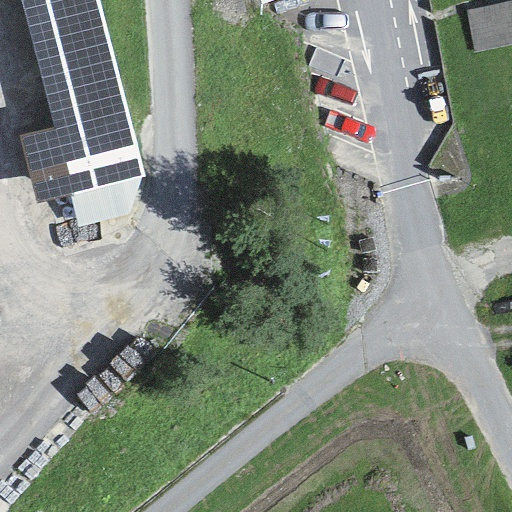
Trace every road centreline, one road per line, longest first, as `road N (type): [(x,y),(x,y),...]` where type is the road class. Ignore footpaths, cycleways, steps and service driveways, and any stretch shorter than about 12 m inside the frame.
road 1 (residential): [(432,298),(160,511)]
road 2 (unclassified): [(432,298),(369,0)]
road 3 (unclassified): [(511,446),(432,298)]
